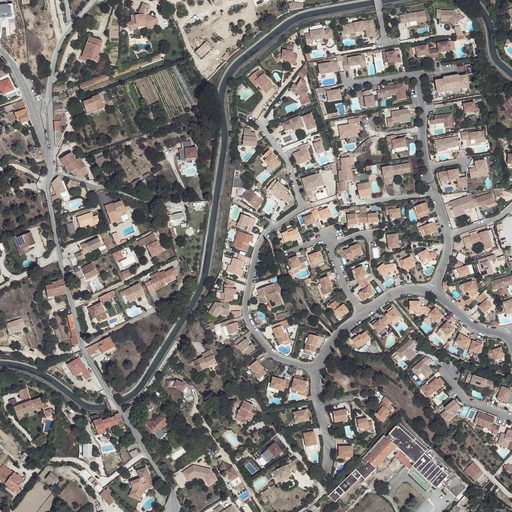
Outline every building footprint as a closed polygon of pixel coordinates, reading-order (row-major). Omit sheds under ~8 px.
[(141,2),(137,14),(145,12),(146,13),(149,4),(141,2)] [(288,5),(291,12),(292,12),(293,13),(295,12),(295,11),(303,9),(304,5),(299,4),(293,3),(288,5)] [(441,10),(437,10),(437,18),(441,18),(441,21),(450,21),(455,26),(462,19),(454,11),(441,11),(441,10)] [(425,11),(400,16),(401,24),(417,21),(417,24),(427,22),(425,11)] [(135,14),(131,15),(132,21),(130,22),(134,27),(137,25),(145,23),(152,25),(156,16),(146,13),(145,12),(137,14),(135,15),(135,14)] [(373,20),(343,25),(344,31),(341,32),(342,34),(344,34),(345,35),(361,32),(361,31),(363,30),(366,30),(367,38),(375,36),(373,20)] [(134,27),(130,22),(127,25),(132,31),(138,26),(145,24),(152,27),(152,25),(145,23),(137,25),(134,27)] [(333,38),(331,30),(324,31),(323,30),(310,32),(311,34),(305,35),(307,45),(312,44),(312,41),(325,39),(325,40),(333,38)] [(103,41),(89,36),(83,53),(91,56),(90,60),(98,62),(100,56),(97,55),(103,41)] [(438,49),(433,50),(434,59),(439,58),(439,53),(451,51),(449,42),(437,44),(438,49)] [(427,46),(415,48),(416,54),(417,57),(429,55),(429,59),(434,59),(433,50),(428,51),(427,46)] [(280,54),(275,58),(278,63),(282,60),(285,60),(292,61),(292,64),(296,64),(298,55),(293,55),(294,48),(287,47),(287,51),(283,51),(283,55),(280,54)] [(395,52),(383,54),(384,64),(394,62),(397,62),(397,63),(401,63),(399,55),(396,56),(395,52)] [(80,88),(162,59),(160,54),(152,57),(119,69),(93,78),(93,79),(79,84),(80,88)] [(341,56),(342,61),(344,72),(349,71),(349,68),(361,66),(361,65),(366,64),(364,57),(347,60),(346,55),(341,56)] [(327,64),(318,65),(320,75),(332,73),(332,69),(333,68),(333,70),(338,69),(337,62),(333,63),(332,59),(326,60),(327,64)] [(176,67),(171,69),(191,106),(196,104),(176,67)] [(306,73),(301,69),(297,75),(303,80),(307,74),(306,73)] [(274,88),(259,70),(252,76),(258,85),(266,94),(274,88)] [(0,91),(2,91),(3,95),(15,90),(11,79),(4,81),(0,72),(0,91)] [(462,76),(450,78),(453,95),(458,94),(458,93),(461,92),(461,94),(465,94),(465,90),(469,89),(466,73),(462,74),(462,76)] [(258,85),(252,76),(249,79),(256,87),(258,85)] [(453,95),(450,78),(439,79),(439,78),(435,78),(437,94),(441,94),(442,98),(446,97),(446,95),(449,95),(453,95)] [(292,86),(288,92),(296,97),(298,95),(301,97),(300,98),(301,99),(303,105),(310,102),(307,96),(305,94),(306,93),(301,90),(305,84),(306,83),(301,79),(296,86),(293,84),(292,86)] [(385,90),(376,91),(378,99),(391,97),(391,95),(396,94),(397,101),(406,99),(403,84),(384,87),(385,90)] [(75,87),(67,90),(69,95),(77,92),(75,87)] [(329,87),(321,88),(322,93),(326,92),(328,101),(340,99),(339,90),(330,92),(329,87)] [(368,91),(362,93),(364,98),(365,109),(374,107),(373,96),(371,97),(368,91)] [(83,103),(86,113),(96,109),(96,107),(102,104),(99,95),(92,98),(92,99),(89,101),(83,103)] [(16,103),(4,107),(6,111),(18,107),(19,111),(15,113),(17,118),(19,117),(20,119),(21,124),(30,120),(23,101),(19,102),(16,103)] [(474,104),(463,106),(464,114),(475,112),(475,114),(479,113),(478,106),(474,106),(474,104)] [(53,111),(54,122),(59,122),(64,121),(64,109),(62,110),(55,111),(53,111)] [(408,110),(391,113),(392,119),(386,120),(388,127),(393,126),(393,124),(401,123),(400,120),(409,119),(408,110)] [(299,117),(281,123),(284,130),(291,127),(301,124),(301,125),(303,126),(305,125),(308,133),(316,130),(310,114),(303,117),(302,116),(299,118),(299,117)] [(441,117),(440,116),(434,117),(434,122),(434,125),(443,124),(444,129),(452,128),(451,115),(442,116),(443,117),(441,117)] [(145,117),(142,125),(143,125),(146,126),(147,123),(155,125),(156,121),(159,120),(158,117),(156,118),(148,116),(148,118),(145,117)] [(348,125),(338,127),(340,139),(346,138),(356,137),(354,125),(359,124),(358,119),(347,121),(348,125)] [(301,124),(291,127),(292,130),(297,129),(303,130),(305,135),(308,133),(305,125),(303,126),(301,125),(301,124)] [(249,128),(243,128),(242,145),(256,145),(256,139),(254,139),(254,137),(254,132),(249,132),(249,128)] [(474,132),(461,134),(462,141),(470,140),(470,141),(475,140),(475,144),(485,142),(483,132),(474,134),(474,132)] [(394,136),(386,137),(387,146),(392,146),(393,149),(405,147),(404,139),(395,141),(394,136)] [(458,138),(435,142),(436,150),(446,148),(446,149),(455,148),(455,147),(459,146),(458,138)] [(191,139),(183,140),(183,147),(185,147),(185,149),(179,149),(180,159),(186,159),(186,157),(192,156),(197,156),(196,146),(191,146),(191,139)] [(321,141),(313,144),(317,154),(324,151),(321,141)] [(446,148),(436,150),(435,142),(427,143),(428,154),(447,151),(446,149),(446,148)] [(305,144),(298,146),(300,150),(293,153),(297,164),(310,159),(305,144)] [(269,148),(264,153),(267,157),(265,159),(273,168),(280,161),(272,152),(273,151),(269,148)] [(71,153),(61,160),(69,174),(71,172),(74,171),(76,174),(79,178),(82,177),(88,174),(79,158),(75,160),(71,153)] [(337,168),(338,172),(350,170),(349,165),(351,165),(350,158),(342,159),(341,159),(342,161),(338,161),(336,162),(337,168)] [(485,161),(475,163),(475,166),(473,166),(473,169),(469,170),(470,179),(475,179),(477,175),(477,173),(487,171),(485,161)] [(332,163),(324,166),(325,171),(331,170),(334,169),(332,163)] [(408,164),(381,169),(382,173),(384,172),(384,174),(382,175),(384,182),(391,181),(390,176),(392,176),(410,173),(408,164)] [(367,167),(366,167),(367,171),(371,171),(372,176),(377,175),(377,169),(376,166),(374,166),(367,167)] [(350,170),(338,172),(339,183),(336,184),(338,193),(346,192),(344,182),(351,181),(350,170)] [(457,171),(438,174),(439,180),(448,179),(449,181),(456,180),(457,183),(459,183),(460,188),(467,187),(466,178),(458,179),(457,171)] [(308,176),(302,178),(305,190),(315,187),(323,184),(320,173),(311,175),(308,176)] [(58,177),(52,183),(52,184),(58,195),(51,198),(52,204),(61,201),(60,199),(67,195),(59,177),(58,177)] [(145,180),(148,186),(154,183),(150,177),(150,178),(145,180)] [(274,179),(267,187),(279,198),(285,203),(290,198),(284,193),(286,190),(274,179)] [(139,180),(129,185),(138,199),(143,196),(141,193),(138,195),(137,193),(140,192),(140,190),(147,186),(144,181),(141,183),(139,180)] [(233,181),(232,188),(236,188),(244,190),(245,183),(233,181)] [(373,195),(370,181),(357,185),(361,198),(373,195)] [(279,198),(267,187),(265,189),(278,200),(279,198)] [(315,187),(305,190),(307,196),(312,195),(310,191),(315,189),(315,187)] [(504,189),(492,191),(494,198),(502,197),(502,195),(504,189)] [(259,199),(250,193),(246,199),(244,202),(252,208),(259,199)] [(471,201),(474,208),(479,207),(485,205),(486,207),(493,204),(490,194),(471,201)] [(471,201),(470,196),(466,198),(449,204),(453,216),(463,213),(462,213),(462,212),(468,209),(469,210),(474,208),(471,201)] [(262,201),(259,199),(252,208),(255,210),(262,201)] [(111,207),(110,206),(105,208),(111,223),(115,222),(115,223),(128,219),(122,203),(114,206),(111,207)] [(425,203),(416,206),(419,214),(417,215),(416,215),(418,219),(428,215),(427,212),(429,211),(425,203)] [(453,216),(449,204),(443,206),(448,218),(453,216)] [(392,206),(385,207),(386,215),(390,215),(390,219),(401,217),(399,209),(393,209),(392,206)] [(319,210),(317,210),(314,212),(317,219),(322,218),(323,220),(331,216),(328,208),(324,210),(320,212),(319,210)] [(317,219),(314,212),(311,213),(312,215),(307,216),(303,218),(307,226),(315,223),(314,220),(317,219)] [(372,212),(366,213),(362,213),(364,221),(364,223),(372,222),(377,222),(378,222),(377,213),(372,214),(372,212)] [(172,239),(175,238),(172,226),(171,227),(170,221),(184,217),(183,213),(167,216),(168,223),(167,223),(169,228),(171,235),(172,239)] [(364,221),(362,213),(359,213),(352,214),(353,218),(347,218),(348,225),(357,224),(357,222),(364,221)] [(94,224),(95,226),(99,224),(97,217),(92,218),(91,214),(76,219),(80,229),(89,226),(94,224)] [(247,231),(251,218),(242,215),(239,223),(238,223),(238,224),(230,221),(230,219),(228,219),(227,224),(231,226),(236,227),(247,231)] [(247,231),(251,233),(256,220),(251,218),(247,231)] [(74,223),(68,224),(71,236),(76,235),(74,223)] [(425,230),(427,235),(438,231),(437,228),(435,228),(434,226),(433,227),(432,223),(423,226),(425,230)] [(296,237),(299,235),(296,228),(292,230),(293,231),(288,233),(287,232),(281,234),(285,242),(290,240),(291,241),(297,239),(296,237)] [(30,232),(13,239),(18,251),(27,247),(35,244),(30,232)] [(248,242),(250,243),(253,243),(255,237),(239,232),(236,241),(238,242),(236,249),(247,252),(249,245),(247,245),(248,242)] [(483,242),(485,250),(491,248),(489,240),(486,232),(476,236),(469,238),(468,238),(471,246),(481,242),(483,242)] [(140,249),(157,240),(153,234),(137,243),(140,249)] [(398,234),(387,236),(389,249),(399,247),(398,234)] [(84,252),(85,255),(103,247),(99,239),(85,246),(85,244),(81,246),(84,252)] [(152,258),(159,255),(158,253),(159,250),(161,249),(157,242),(150,245),(151,248),(150,250),(148,251),(152,258)] [(356,248),(355,245),(350,247),(350,248),(344,251),(347,259),(353,257),(358,255),(363,254),(359,246),(356,248)] [(374,258),(381,257),(379,247),(372,249),(374,258)] [(120,251),(113,255),(116,261),(123,258),(120,251)] [(423,263),(427,261),(430,260),(431,261),(432,260),(434,261),(434,260),(436,255),(436,254),(432,252),(428,254),(426,251),(418,254),(423,263)] [(85,255),(84,252),(76,256),(79,262),(85,259),(84,256),(85,255)] [(320,262),(323,260),(319,252),(309,255),(314,267),(321,264),(320,262)] [(456,260),(457,260),(462,263),(464,264),(467,257),(460,253),(456,260)] [(245,263),(247,258),(239,255),(238,260),(234,258),(231,266),(229,272),(239,276),(241,270),(244,262),(245,263)] [(486,262),(488,262),(495,259),(494,255),(477,261),(482,277),(492,274),(490,268),(488,269),(486,262)] [(297,256),(289,259),(294,272),(305,267),(302,258),(298,259),(297,256)] [(406,267),(408,270),(416,266),(411,257),(404,260),(403,259),(399,261),(403,268),(406,267)] [(458,272),(460,277),(473,273),(470,265),(463,267),(462,263),(457,260),(454,267),(455,268),(456,269),(457,269),(458,272)] [(91,278),(97,274),(92,264),(81,269),(87,280),(91,278)] [(384,277),(389,273),(391,272),(394,271),(393,264),(385,265),(384,264),(377,269),(384,277)] [(357,279),(359,284),(371,275),(370,274),(366,275),(363,266),(355,270),(357,274),(358,279),(357,279)] [(150,291),(155,288),(162,285),(161,283),(164,281),(167,280),(168,282),(176,279),(175,276),(174,275),(178,272),(175,268),(166,272),(165,271),(161,273),(160,272),(151,276),(153,280),(146,284),(150,291)] [(122,274),(124,278),(132,275),(129,270),(122,274)] [(367,282),(373,278),(371,275),(359,284),(363,291),(360,293),(365,300),(374,294),(371,291),(369,287),(370,286),(367,282)] [(502,285),(511,281),(511,276),(490,283),(492,288),(497,287),(497,289),(500,296),(505,294),(503,287),(502,285)] [(327,281),(325,277),(318,280),(320,284),(321,284),(323,288),(321,289),(324,295),(333,292),(330,286),(331,285),(329,280),(327,281)] [(233,286),(235,282),(225,279),(224,285),(223,284),(222,293),(219,293),(219,294),(215,293),(214,299),(218,300),(231,301),(232,294),(233,294),(233,292),(234,293),(234,289),(233,289),(233,286)] [(63,280),(62,280),(58,281),(58,282),(51,283),(51,285),(45,286),(47,298),(66,294),(63,280)] [(472,281),(463,284),(466,293),(467,292),(472,298),(478,292),(475,289),(472,281)] [(511,284),(511,281),(502,285),(503,287),(505,294),(507,294),(505,287),(511,284)] [(124,295),(128,302),(136,298),(136,299),(139,297),(144,295),(139,284),(123,292),(124,295)] [(273,284),(258,290),(260,298),(259,298),(261,303),(261,304),(262,304),(262,305),(263,305),(268,303),(271,309),(281,305),(273,284)] [(77,287),(70,289),(72,297),(79,295),(77,287)] [(112,291),(99,298),(101,302),(110,298),(114,296),(112,291)] [(487,300),(489,299),(483,293),(477,299),(482,304),(479,307),(485,313),(492,306),(489,303),(487,300)] [(335,311),(338,314),(341,318),(349,312),(343,305),(340,307),(335,300),(329,305),(334,312),(335,311)] [(511,307),(511,300),(501,303),(504,314),(511,312),(510,310),(510,309),(511,307)] [(419,314),(423,314),(424,313),(426,306),(420,306),(420,301),(410,301),(410,311),(415,311),(415,309),(420,309),(419,314)] [(101,303),(88,309),(92,316),(95,314),(95,313),(97,312),(100,320),(107,317),(101,303)] [(229,316),(230,305),(215,303),(206,317),(213,321),(219,312),(221,313),(220,315),(229,316)] [(432,311),(427,306),(426,306),(424,313),(430,320),(432,318),(436,322),(443,316),(435,308),(432,311)] [(383,318),(388,325),(391,323),(394,320),(396,323),(401,319),(392,307),(389,309),(390,311),(386,315),(387,316),(383,318)] [(95,314),(92,316),(92,318),(96,316),(99,320),(100,320),(97,312),(95,313),(95,314)] [(287,313),(280,315),(282,322),(287,320),(290,319),(287,313)] [(63,340),(68,338),(59,314),(54,315),(63,340)] [(73,345),(79,344),(71,315),(68,316),(68,317),(73,338),(71,338),(73,345)] [(386,327),(388,325),(383,318),(380,321),(380,320),(375,323),(374,322),(371,324),(380,335),(385,332),(383,329),(386,327)] [(235,323),(234,320),(221,324),(222,328),(226,326),(229,335),(239,332),(237,327),(236,323),(235,323)] [(272,327),(273,329),(275,328),(277,332),(274,333),(276,339),(277,338),(279,344),(283,343),(288,341),(286,335),(285,335),(283,331),(284,330),(283,326),(286,324),(285,322),(272,327)] [(446,323),(440,328),(443,331),(441,333),(442,334),(445,337),(456,327),(453,324),(452,326),(450,324),(449,325),(446,323)] [(357,340),(353,343),(358,348),(362,346),(361,345),(365,342),(366,343),(371,339),(365,332),(360,336),(360,335),(355,338),(357,340)] [(315,339),(316,336),(309,334),(307,338),(309,339),(307,344),(306,343),(304,349),(313,352),(315,345),(316,346),(318,340),(315,339)] [(459,345),(464,348),(468,339),(459,334),(453,345),(458,348),(459,345)] [(85,348),(90,356),(95,353),(95,351),(99,349),(101,352),(114,346),(108,336),(85,348)] [(244,340),(241,337),(233,343),(236,346),(237,346),(243,352),(244,351),(248,355),(255,349),(251,344),(250,346),(248,347),(246,344),(247,343),(249,342),(246,338),(244,340)] [(417,346),(411,339),(397,352),(402,358),(406,355),(410,360),(417,355),(411,348),(412,347),(413,348),(417,346)] [(469,340),(468,339),(464,348),(465,347),(470,349),(470,350),(473,351),(472,354),(478,356),(483,342),(479,341),(478,343),(476,342),(476,343),(468,341),(469,340)] [(489,350),(488,357),(495,358),(496,360),(504,358),(500,348),(493,350),(489,350)] [(204,360),(202,357),(193,362),(198,372),(203,369),(216,362),(212,355),(211,356),(208,352),(205,354),(207,358),(204,360)] [(433,360),(426,357),(412,369),(417,374),(420,371),(422,373),(426,378),(433,372),(427,365),(433,360)] [(79,359),(67,367),(70,371),(72,370),(77,377),(82,373),(87,381),(91,378),(79,359)] [(246,363),(249,367),(255,362),(252,359),(246,363)] [(216,362),(203,369),(205,373),(218,366),(216,362)] [(257,365),(255,362),(249,367),(251,370),(252,370),(256,374),(255,374),(259,380),(266,374),(262,369),(263,368),(259,364),(257,365)] [(468,375),(466,383),(484,389),(484,388),(492,390),(494,383),(468,375)] [(298,390),(305,392),(306,389),(307,382),(302,381),(299,380),(300,377),(295,376),(294,378),(292,389),(298,390)] [(286,381),(273,377),(271,383),(269,383),(267,390),(274,392),(275,388),(283,391),(286,381)] [(426,383),(420,388),(428,397),(435,391),(436,392),(443,386),(442,385),(437,380),(436,379),(428,386),(426,383)] [(177,380),(167,380),(167,386),(174,386),(183,391),(184,393),(190,390),(186,385),(177,380)] [(511,392),(497,387),(494,395),(499,396),(497,401),(506,404),(511,392)] [(161,393),(156,389),(150,397),(156,400),(161,393)] [(14,395),(17,400),(21,398),(23,401),(26,400),(23,395),(24,395),(22,390),(16,393),(16,394),(14,395)] [(392,403),(385,396),(382,400),(383,401),(380,404),(383,406),(380,409),(377,414),(384,419),(392,408),(389,406),(392,403)] [(12,411),(16,419),(22,417),(32,411),(31,410),(35,407),(37,411),(45,407),(43,402),(39,404),(37,399),(28,404),(28,403),(20,407),(21,408),(18,409),(18,408),(16,409),(12,411)] [(243,418),(246,419),(247,417),(251,419),(254,413),(251,412),(254,406),(243,401),(239,410),(237,409),(235,412),(237,413),(236,415),(239,416),(243,418)] [(450,415),(459,407),(454,401),(444,409),(446,411),(441,415),(446,422),(452,417),(450,415)] [(16,409),(12,402),(6,405),(10,412),(12,411),(16,409)] [(333,412),(335,422),(348,420),(346,409),(333,412)] [(307,410),(294,412),(295,423),(309,421),(307,410)] [(428,449),(401,424),(407,418),(403,414),(402,413),(400,413),(394,422),(398,425),(397,426),(390,435),(389,434),(386,437),(384,435),(352,470),(351,469),(342,479),(343,480),(340,483),(341,484),(329,495),(335,502),(345,492),(345,491),(356,479),(361,484),(376,469),(385,459),(387,461),(389,458),(387,457),(397,447),(415,464),(414,466),(438,488),(442,484),(450,475),(447,471),(448,470),(435,457),(436,456),(430,451),(427,454),(425,452),(428,449)] [(494,419),(478,413),(474,423),(489,428),(488,429),(488,430),(493,432),(492,434),(496,436),(499,428),(492,425),(494,419)] [(119,414),(115,416),(116,417),(106,420),(109,427),(118,423),(121,430),(126,428),(121,418),(119,414)] [(155,420),(149,427),(156,433),(161,428),(162,429),(162,428),(169,421),(162,414),(155,420)] [(101,420),(99,416),(92,417),(92,418),(98,432),(100,436),(101,436),(105,434),(107,433),(106,429),(109,427),(106,420),(103,421),(103,420),(101,420)] [(145,422),(149,427),(155,420),(153,418),(151,420),(149,418),(145,422)] [(357,420),(359,428),(364,428),(364,431),(373,430),(372,422),(368,423),(367,418),(357,420)] [(161,428),(156,433),(160,438),(167,432),(162,428),(162,429),(161,428)] [(511,428),(511,432),(508,431),(506,436),(501,434),(497,445),(502,447),(504,442),(508,444),(509,442),(511,442),(511,428)] [(314,431),(303,433),(306,447),(317,445),(314,431)] [(128,434),(132,440),(135,445),(137,443),(135,438),(131,432),(128,434)] [(275,443),(262,454),(268,461),(275,456),(275,457),(282,451),(275,443)] [(92,444),(83,444),(83,457),(92,457),(92,444)] [(339,446),(339,457),(346,457),(353,457),(352,446),(339,446)] [(130,454),(133,460),(138,456),(139,455),(137,451),(130,454)] [(296,457),(292,460),(297,467),(301,464),(296,457)] [(288,464),(289,465),(292,469),(294,471),(298,468),(297,467),(292,460),(288,464)] [(476,475),(481,470),(471,461),(464,468),(467,471),(466,471),(474,478),(475,480),(479,477),(476,475)] [(223,462),(219,469),(225,471),(226,473),(229,478),(235,487),(243,482),(233,466),(223,462)] [(511,464),(511,465),(508,463),(503,468),(506,471),(507,470),(511,474),(511,464)] [(287,465),(272,471),(277,481),(291,475),(289,471),(287,466),(287,465)] [(194,466),(183,473),(188,481),(197,476),(204,477),(209,485),(217,480),(210,470),(194,466)] [(0,475),(0,479),(14,491),(23,480),(7,467),(0,475)] [(148,479),(150,477),(146,468),(137,471),(140,479),(141,481),(138,482),(137,480),(130,483),(132,489),(130,494),(136,496),(139,495),(140,492),(145,491),(150,489),(151,486),(148,479)] [(484,473),(481,470),(476,475),(479,477),(475,480),(477,481),(484,473)] [(277,481),(272,471),(270,472),(275,482),(275,484),(292,477),(291,475),(277,481)] [(46,479),(53,485),(58,479),(51,473),(46,479)] [(451,474),(450,475),(442,484),(445,486),(454,477),(451,474)] [(457,498),(461,494),(469,486),(459,476),(456,479),(454,477),(445,486),(446,487),(445,488),(456,499),(457,498)] [(103,488),(96,481),(93,484),(102,493),(105,490),(103,488)] [(114,494),(108,488),(105,491),(111,497),(114,494)] [(105,490),(102,493),(101,494),(110,506),(115,501),(111,497),(105,491),(105,490)] [(139,502),(145,491),(140,492),(139,495),(136,496),(130,494),(128,497),(139,502)] [(263,500),(267,497),(263,491),(259,493),(263,500)] [(457,511),(468,500),(464,496),(463,497),(461,494),(457,498),(460,501),(455,506),(452,509),(455,511),(457,511)] [(503,511),(507,508),(498,501),(492,510),(495,511),(503,511)]
